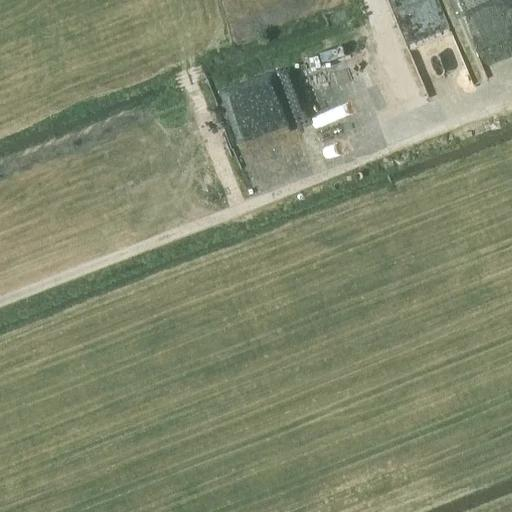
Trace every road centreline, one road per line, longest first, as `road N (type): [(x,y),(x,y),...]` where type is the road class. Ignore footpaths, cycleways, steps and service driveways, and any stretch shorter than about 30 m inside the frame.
road 1 (track): [(0,305),(511,105)]
road 2 (track): [(422,139),(367,0)]
road 3 (track): [(241,210),(186,73)]
